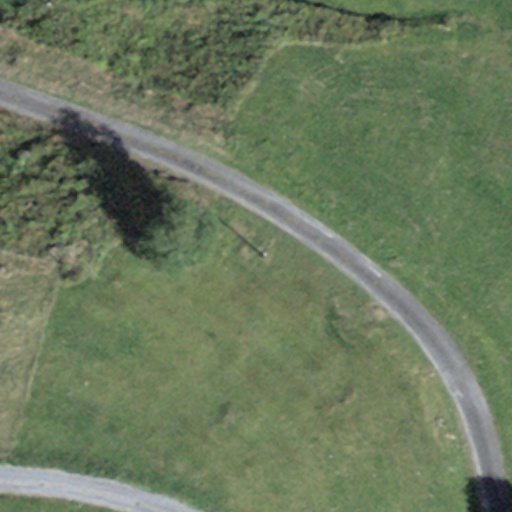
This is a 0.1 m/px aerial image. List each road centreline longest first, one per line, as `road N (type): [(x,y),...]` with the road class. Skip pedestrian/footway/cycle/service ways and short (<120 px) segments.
road 1 (unclassified): [(0,90),(213,171),(407,308),(451,358),(486,437),(499,511)]
road 2 (track): [(0,479),(127,498),(162,511)]
